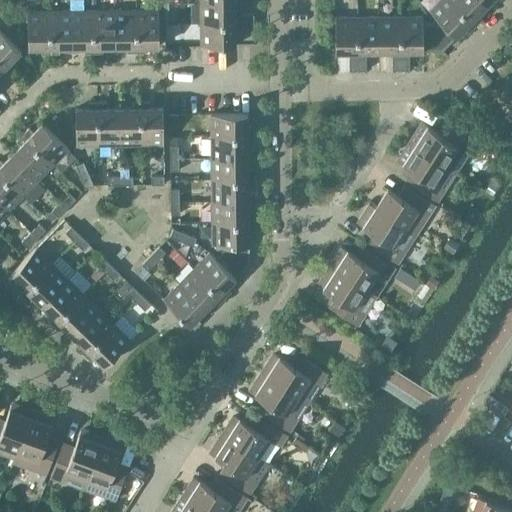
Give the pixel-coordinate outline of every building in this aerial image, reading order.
[(437,18),(431,24),(443,51),(465,28),(470,32),(476,26),(450,0),(440,0),(430,11),(437,18)] [(480,0),(450,0),(476,26),(483,19),(478,15),(487,6),(480,0)] [(201,2),(201,24),(254,23),(254,15),(235,15),(235,2),(201,2)] [(93,10),(72,11),(72,48),(84,47),(85,53),(94,53),(93,10)] [(115,10),(93,10),(94,53),(103,53),(103,47),(115,47),(115,10)] [(136,10),(115,10),(115,47),(128,47),(128,53),(137,53),(136,10)] [(159,10),(136,10),(137,53),(146,53),(146,47),(159,47),(159,10)] [(41,54),(51,54),(50,11),(28,11),(28,48),(41,48),(41,54)] [(72,11),(50,11),(51,54),(60,54),(60,48),(72,48),(72,11)] [(350,71),(358,71),(357,17),(335,18),(336,52),(349,52),(350,71)] [(357,17),(358,71),(367,71),(367,52),(380,52),(379,17),(357,17)] [(379,17),(380,52),(393,52),(393,71),(401,70),(401,17),(379,17)] [(423,17),(401,17),(401,70),(410,70),(410,52),(443,51),(431,24),(423,24),(423,17)] [(254,23),(201,24),(201,46),(236,46),(235,32),(254,32),(254,23)] [(0,30),(0,61),(10,71),(11,71),(17,64),(13,60),(21,51),(0,30)] [(0,74),(4,78),(10,71),(0,61),(0,74)] [(76,146),(98,145),(98,102),(89,102),(89,108),(76,109),(76,146)] [(120,145),(119,108),(107,108),(107,102),(98,102),(98,145),(120,145)] [(142,145),(141,102),(132,102),(132,108),(119,108),(120,145),(142,145)] [(141,102),(142,145),(164,145),(163,108),(150,108),(150,102),(141,102)] [(211,114),(211,137),(254,136),(254,127),(248,127),(248,114),(211,114)] [(170,127),(178,127),(178,115),(169,115),(170,127)] [(29,128),(23,134),(54,165),(69,149),(43,123),(34,132),(29,128)] [(409,142),(452,169),(464,152),(468,154),(475,143),(450,127),(444,137),(424,124),(420,125),(409,142)] [(21,145),(12,154),(39,180),(54,165),(23,134),(16,141),(21,145)] [(211,137),(212,158),(248,158),(248,145),(254,145),(254,136),(211,137)] [(452,169),(409,142),(399,158),(399,162),(402,164),(395,174),(413,185),(438,202),(445,190),(441,187),(452,169)] [(170,146),(170,159),(179,158),(179,146),(170,146)] [(0,172),(24,195),(39,180),(12,154),(4,163),(0,159),(0,172)] [(170,171),(179,171),(179,158),(170,159),(170,171)] [(248,158),(212,158),(212,180),(255,179),(255,170),(249,170),(248,158)] [(76,166),(81,177),(89,174),(84,162),(76,166)] [(0,202),(8,211),(24,195),(0,172),(0,202)] [(81,177),(86,189),(94,185),(89,174),(81,177)] [(108,176),(108,185),(120,185),(120,176),(108,176)] [(133,176),(120,176),(120,185),(133,185),(133,176)] [(151,176),(152,185),(164,185),(164,176),(151,176)] [(255,188),(255,179),(212,180),(212,201),(249,201),(249,189),(255,188)] [(171,189),(171,202),(180,202),(179,189),(171,189)] [(388,189),(376,208),(412,232),(424,214),(428,216),(435,205),(410,189),(404,199),(388,189)] [(61,202),(67,208),(76,199),(70,193),(61,202)] [(249,201),(212,202),(212,223),(255,222),(255,213),(249,213),(249,201)] [(0,219),(8,211),(0,202),(0,219)] [(67,208),(61,202),(52,211),(58,217),(67,208)] [(180,202),(171,202),(171,214),(180,214),(180,202)] [(412,232),(376,208),(369,204),(359,220),(359,224),(379,237),(373,248),(398,264),(405,252),(401,249),(412,232)] [(222,245),(222,253),(250,264),(249,232),(255,232),(255,222),(212,223),(212,245),(222,245)] [(31,233),(37,239),(46,230),(39,224),(31,233)] [(65,232),(74,241),(81,235),(72,226),(65,232)] [(170,237),(182,241),(185,233),(173,228),(170,237)] [(37,239),(31,233),(22,242),(28,248),(37,239)] [(182,241),(194,246),(197,238),(185,233),(182,241)] [(74,241),(83,250),(90,244),(81,235),(74,241)] [(151,255),(157,262),(166,252),(159,246),(151,255)] [(16,288),(22,294),(52,263),(37,248),(11,274),(20,283),(16,288)] [(329,266),(372,294),(384,276),(388,279),(395,267),(370,251),(364,261),(344,249),(340,249),(329,266)] [(210,252),(194,268),(225,298),(231,291),(227,287),(250,264),(222,253),(217,259),(210,252)] [(0,264),(6,270),(15,261),(9,255),(0,264)] [(157,262),(151,255),(142,265),(148,271),(157,262)] [(96,263),(105,271),(111,265),(102,256),(96,263)] [(33,296),(42,305),(68,278),(52,263),(22,294),(29,301),(33,296)] [(111,265),(105,271),(114,280),(120,274),(111,265)] [(372,294),(329,266),(319,283),(319,286),(322,288),(315,298),(358,326),(365,314),(361,312),(372,294)] [(194,268),(179,283),(206,309),(214,300),(218,305),(225,298),(194,268)] [(68,278),(42,305),(51,314),(47,318),(53,324),(83,294),(68,278)] [(206,309),(179,283),(163,299),(194,329),(201,322),(197,318),(206,309)] [(127,293),(136,302),(142,295),(133,287),(127,293)] [(64,327),(73,335),(99,309),(83,294),(53,324),(60,331),(64,327)] [(142,295),(136,302),(145,310),(151,304),(142,295)] [(78,348),(84,355),(114,324),(99,309),(73,335),(82,344),(78,348)] [(114,324),(84,355),(91,361),(95,357),(104,366),(130,339),(114,324)] [(272,355),(261,372),(304,400),(316,382),(320,384),(327,373),(302,357),(295,367),(276,354),(272,355)] [(304,400),(261,372),(250,388),(251,392),(271,405),(265,415),(290,432),(297,420),(293,417),(304,400)] [(490,407),(495,399),(489,395),(483,403),(490,407)] [(3,427),(0,426),(0,444),(18,451),(15,458),(16,458),(33,410),(15,404),(11,405),(3,427)] [(33,410),(16,458),(36,466),(34,470),(47,475),(57,447),(45,443),(53,421),(52,417),(33,410)] [(231,418),(221,434),(258,458),(258,457),(270,440),(280,446),(288,435),(262,419),(256,429),(236,417),(231,418)] [(65,477),(85,484),(103,436),(84,429),(81,431),(73,453),(61,449),(51,477),(63,481),(65,477)] [(258,458),(221,434),(211,450),(212,454),(231,467),(225,478),(250,494),(257,482),(253,479),(265,461),(258,457),(258,458)] [(103,436),(85,484),(105,491),(103,496),(116,501),(126,473),(115,469),(123,446),(121,443),(103,436)] [(192,480),(181,496),(206,511),(238,511),(248,497),(222,481),(216,491),(196,479),(192,480)] [(206,511),(181,496),(170,511),(206,511)] [(511,511),(511,510),(479,498),(473,511),(511,511)]
